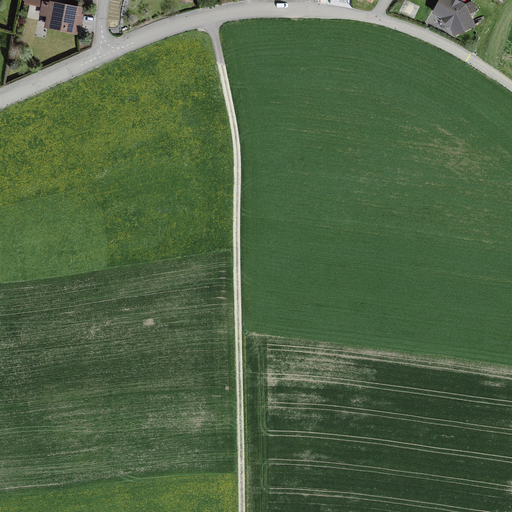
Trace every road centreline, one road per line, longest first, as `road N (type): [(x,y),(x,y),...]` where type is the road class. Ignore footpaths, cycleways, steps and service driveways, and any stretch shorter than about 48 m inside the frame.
road 1 (track): [(208,20),(241,177),(242,511)]
road 2 (residential): [(103,56),(188,24),(298,10),(375,18),(434,39),(492,75)]
